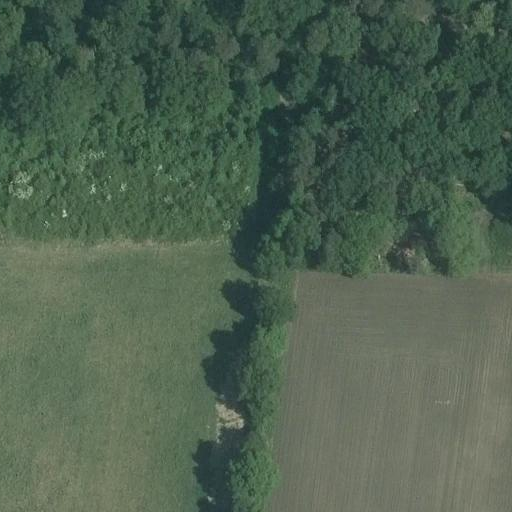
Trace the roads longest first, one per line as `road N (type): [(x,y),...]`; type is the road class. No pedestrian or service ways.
road 1 (track): [(297,89),(0,91)]
road 2 (track): [(404,193),(355,215),(289,221),(303,126),(297,89)]
